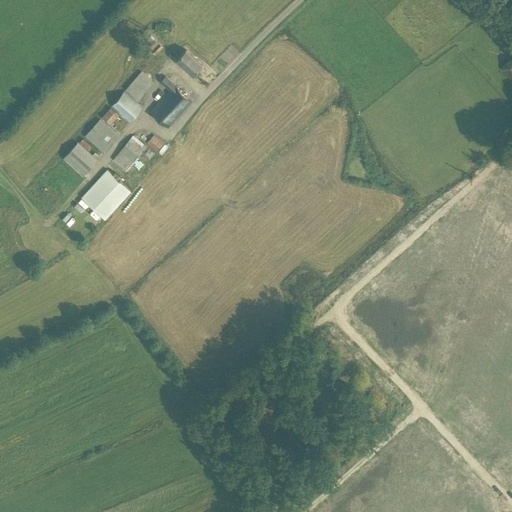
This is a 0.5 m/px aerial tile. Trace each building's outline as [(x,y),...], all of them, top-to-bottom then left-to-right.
[(155,54),(163,46),(158,42),(151,35),(141,46),(144,50),(148,46),(151,50),(155,54)] [(193,75),(202,65),(186,50),(176,60),(193,75)] [(511,80),(511,57),(510,58),(505,63),(502,68),(511,80)] [(138,100),(153,82),(141,71),(126,89),(138,100)] [(168,127),(192,101),(165,76),(160,82),(164,85),(170,90),(150,112),(168,127)] [(142,107),(124,91),(103,116),(111,123),(120,113),(130,122),(142,107)] [(104,152),(119,136),(100,119),(85,135),(104,152)] [(126,171),(140,153),(143,144),(133,135),(113,160),(126,171)] [(83,176),(98,160),(78,141),(63,157),(83,176)] [(104,218),(130,191),(107,169),(82,197),(104,218)]
